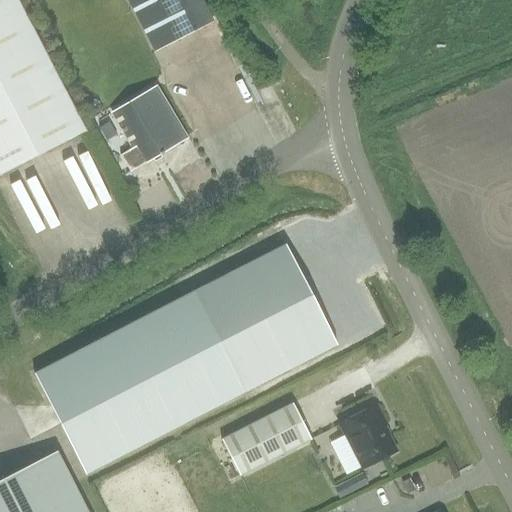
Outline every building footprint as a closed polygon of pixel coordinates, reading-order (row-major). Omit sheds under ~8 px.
[(0,0),(0,176),(85,132),(16,0),(0,0)] [(132,0),(158,52),(213,23),(201,0),(132,0)] [(110,115),(131,150),(121,156),(130,173),(186,140),(155,88),(122,108),(110,115)] [(197,293),(36,374),(87,474),(248,393),(197,293)] [(311,440),(293,404),(222,441),(240,477),(311,440)] [(387,425),(377,406),(342,425),(364,468),(395,452),(382,427),(387,425)] [(86,511),(56,453),(0,481),(0,511),(86,511)]
